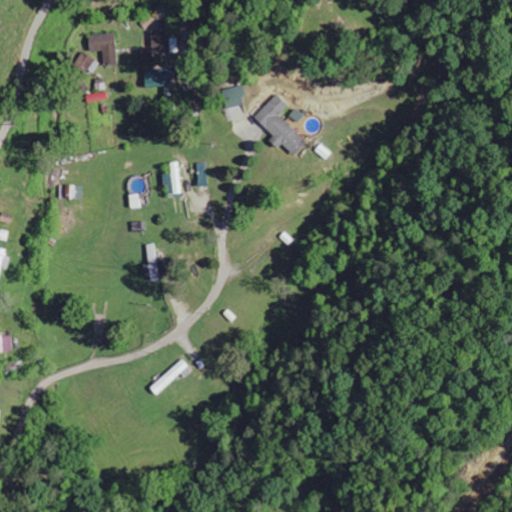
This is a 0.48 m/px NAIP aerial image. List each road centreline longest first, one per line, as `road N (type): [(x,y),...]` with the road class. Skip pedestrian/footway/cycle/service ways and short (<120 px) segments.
road 1 (residential): [(0,470),(32,400),(49,383),(158,346),(201,312),(220,274),(218,236)]
road 2 (residential): [(0,143),(44,0)]
